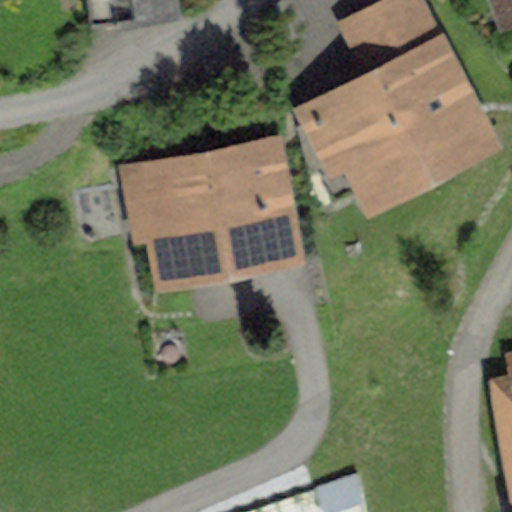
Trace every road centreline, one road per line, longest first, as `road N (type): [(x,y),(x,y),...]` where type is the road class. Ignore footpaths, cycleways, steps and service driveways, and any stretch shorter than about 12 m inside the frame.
road 1 (residential): [(0,109),(93,90),(244,0)]
road 2 (residential): [(468,511),(468,375),(511,264)]
